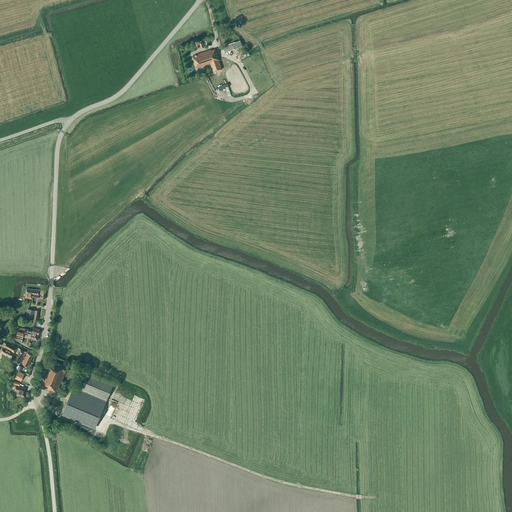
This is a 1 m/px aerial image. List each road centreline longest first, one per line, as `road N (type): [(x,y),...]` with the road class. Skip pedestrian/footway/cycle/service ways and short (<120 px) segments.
road 1 (unclassified): [(39,352),(57,153),(68,122)]
road 2 (unclassified): [(68,122),(120,92),(198,0)]
road 3 (unclassified): [(54,511),(31,390),(39,352)]
